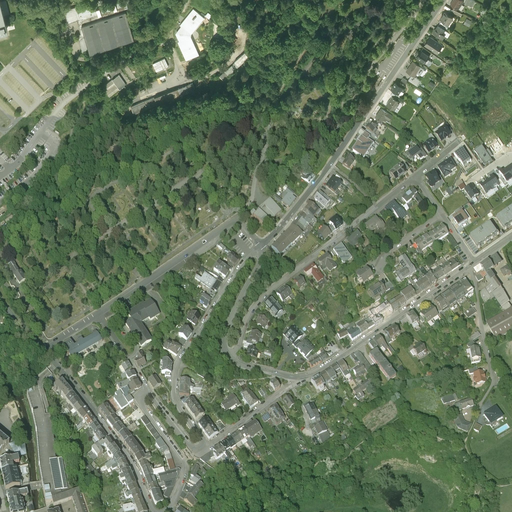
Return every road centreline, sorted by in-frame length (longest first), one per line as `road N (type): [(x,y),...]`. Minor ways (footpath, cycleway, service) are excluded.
road 1 (residential): [(266,242),(444,0)]
road 2 (residential): [(232,366),(259,302),(414,176)]
road 3 (residential): [(266,242),(222,292),(178,367),(177,406),(205,450)]
road 4 (residential): [(96,315),(237,216),(266,242)]
road 5 (residential): [(301,383),(470,267)]
road 6 (residential): [(153,511),(128,460),(45,352)]
road 7 (residential): [(266,242),(223,345),(232,366)]
road 8 (residential): [(150,399),(145,412),(184,466),(165,511)]
